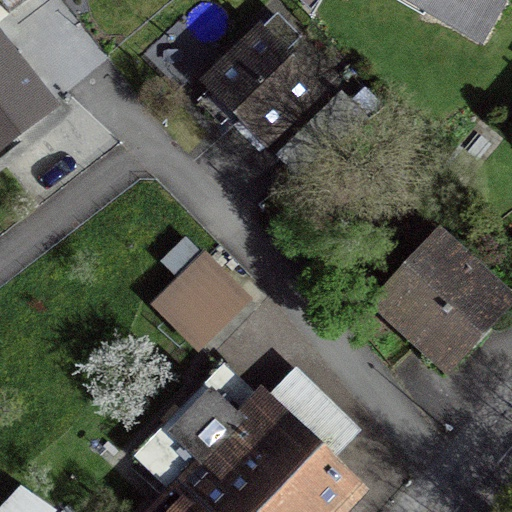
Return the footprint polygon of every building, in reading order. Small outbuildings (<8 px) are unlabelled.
[(0,0),(0,9),(6,17),(28,0),(0,0)] [(423,13),(480,46),(507,0),(426,0),(429,2),(423,13)] [(274,21),(204,89),(261,147),(315,93),(279,57),(287,49),(294,42),(274,21)] [(0,145),(43,112),(16,78),(0,57),(0,145)] [(340,142),(364,123),(338,95),(316,117),(340,142)] [(376,308),(445,371),(504,306),(435,243),(376,308)] [(238,299),(202,263),(155,309),(191,346),(238,299)] [(155,511),(315,511),(341,486),(258,406),(256,408),(223,375),(138,463),(172,495),(155,511)]
